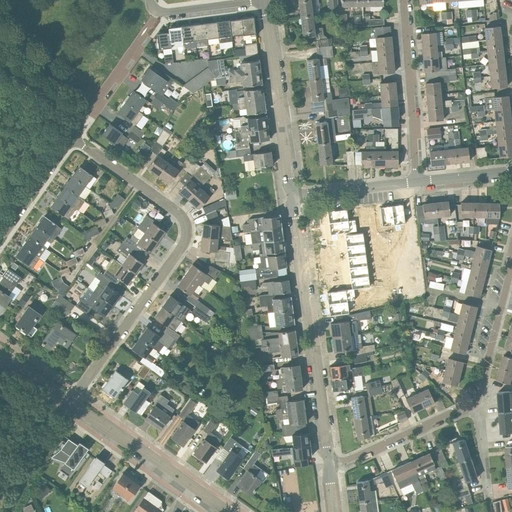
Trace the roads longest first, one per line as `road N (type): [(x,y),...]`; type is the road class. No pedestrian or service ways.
road 1 (residential): [(72,403),(178,250),(185,228),(177,211),(71,136)]
road 2 (residential): [(332,462),(295,194)]
road 3 (residential): [(295,194),(266,0)]
road 4 (residential): [(227,511),(72,403)]
road 5 (residential): [(416,182),(403,0)]
road 6 (residential): [(332,462),(476,401)]
road 7 (residential): [(476,401),(511,261)]
road 8 (residential): [(0,240),(71,136)]
road 9 (residential): [(266,0),(163,12),(149,0)]
road 10 (residential): [(295,194),(416,182)]
